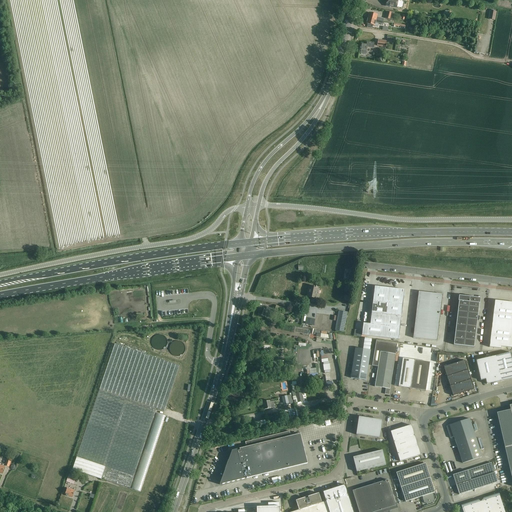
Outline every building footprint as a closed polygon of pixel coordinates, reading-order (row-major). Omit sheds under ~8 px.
[(386,6),(391,7),(396,8),(398,0),(405,1),(404,0),(386,0),(386,2),(386,3),(385,5),(386,6)] [(385,19),(393,21),(394,14),(386,12),(385,19)] [(369,13),(367,18),(383,22),(383,20),(384,19),(377,18),(377,15),(369,13)] [(383,22),(367,18),(366,24),(367,24),(366,28),(372,29),(373,26),(378,27),(378,24),(382,25),(383,22)] [(359,50),(361,51),(360,54),(361,54),(365,55),(366,55),(366,51),(367,51),(367,48),(373,49),(374,44),(366,43),(365,45),(360,44),(360,47),(359,47),(358,49),(359,50)] [(313,302),(317,303),(318,297),(316,297),(318,288),(310,286),(308,293),(307,293),(307,297),(314,298),(313,302)] [(363,323),(362,336),(398,340),(399,339),(399,336),(401,321),(401,318),(401,316),(402,313),(404,296),(404,292),(404,290),(374,287),(374,288),(374,293),(372,310),(371,313),(371,314),(371,318),(370,324),(363,323)] [(430,293),(418,292),(417,301),(416,311),(415,320),(414,329),(413,338),(425,340),(437,341),(438,332),(439,323),(440,313),(441,304),(442,295),(430,293)] [(453,345),(474,347),(479,299),(459,297),(453,345)] [(495,301),(489,347),(501,349),(501,347),(511,348),(511,302),(496,301),(495,301)] [(265,310),(260,308),(258,315),(265,318),(267,312),(273,314),(275,311),(278,312),(278,311),(281,313),(283,308),(276,306),(275,310),(266,307),(265,310)] [(335,331),(343,332),(347,312),(339,311),(335,331)] [(378,367),(375,382),(375,387),(386,389),(385,394),(389,395),(397,345),(376,341),(372,366),(378,367)] [(115,343),(99,390),(72,470),(101,479),(101,478),(130,488),(156,409),(164,412),(180,365),(115,343)] [(351,378),(359,380),(366,381),(370,351),(355,348),(351,378)] [(511,378),(511,360),(510,353),(496,356),(501,381),(511,378)] [(501,381),(496,356),(476,361),(480,381),(485,380),(486,384),(501,381)] [(402,359),(399,382),(398,387),(425,391),(430,363),(402,359)] [(465,361),(447,366),(444,367),(453,396),(474,389),(465,361)] [(310,367),(305,368),(306,370),(307,374),(309,374),(309,377),(318,376),(317,375),(319,374),(318,364),(315,365),(316,373),(310,374),(309,370),(311,369),(310,367)] [(291,395),(281,397),(284,406),(293,403),(293,401),(292,396),(291,395)] [(269,401),(268,401),(263,402),(264,410),(271,408),(274,408),(273,400),(269,401)] [(511,417),(511,418),(499,422),(511,480),(511,404),(509,406),(511,417)] [(382,421),(358,417),(356,435),(379,438),(382,421)] [(482,457),(469,419),(451,425),(446,426),(450,439),(454,437),(462,464),(482,457)] [(411,425),(390,432),(393,442),(414,435),(411,425)] [(219,485),(220,485),(244,479),(244,477),(246,477),(246,478),(307,464),(300,434),(290,436),(289,431),(245,442),(246,447),(232,451),(228,460),(227,462),(228,462),(229,467),(226,468),(225,468),(225,469),(219,485)] [(417,445),(414,435),(393,442),(397,452),(417,445)] [(420,455),(417,445),(397,452),(400,462),(420,455)] [(382,450),(353,457),(356,472),(386,465),(382,450)] [(0,473),(2,474),(4,469),(5,466),(9,467),(11,460),(7,458),(5,465),(0,462),(0,473)] [(453,475),(456,485),(459,495),(497,482),(491,463),(453,475)] [(396,473),(405,502),(422,497),(424,503),(426,504),(433,502),(434,500),(432,493),(434,493),(425,464),(396,473)] [(143,489),(147,477),(143,475),(139,487),(143,489)] [(390,511),(389,509),(388,509),(388,508),(396,506),(388,480),(352,491),(358,511),(390,511)] [(353,511),(345,485),(323,492),(326,502),(328,511),(353,511)] [(62,493),(65,494),(65,495),(72,498),(74,491),(67,488),(64,487),(62,493)] [(292,511),(328,511),(326,502),(322,503),(318,493),(308,497),(308,498),(305,499),(305,498),(296,501),(299,510),(292,511)] [(462,505),(464,511),(504,511),(499,493),(462,505)] [(279,511),(279,503),(274,503),(271,503),(270,503),(268,503),(268,507),(257,507),(256,511),(279,511)]
